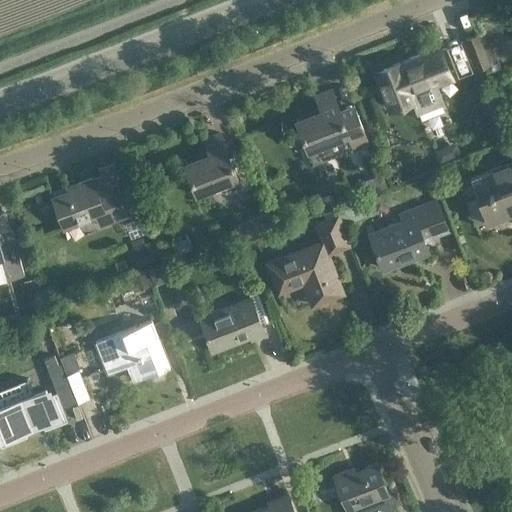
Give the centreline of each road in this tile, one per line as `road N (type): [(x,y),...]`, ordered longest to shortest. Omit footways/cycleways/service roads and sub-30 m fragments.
road 1 (residential): [(0,166),(438,0)]
road 2 (residential): [(0,494),(372,353)]
road 3 (unclassified): [(0,98),(257,0)]
road 4 (residential): [(440,511),(372,353)]
road 5 (residential): [(372,353),(511,298)]
